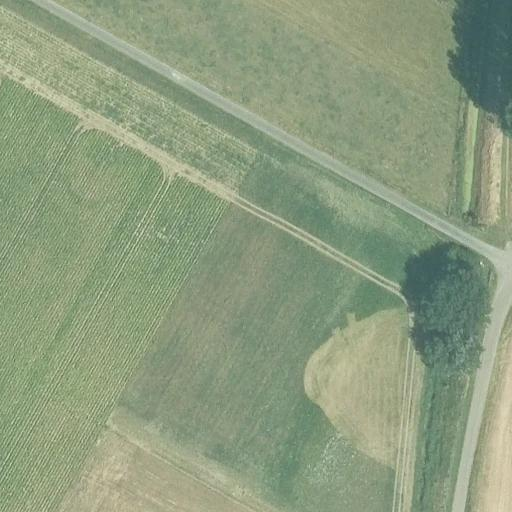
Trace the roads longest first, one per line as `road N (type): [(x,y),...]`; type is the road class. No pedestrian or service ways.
road 1 (unclassified): [(508,261),(36,0)]
road 2 (track): [(508,261),(473,225),(494,0)]
road 3 (unclassified): [(458,511),(508,261)]
